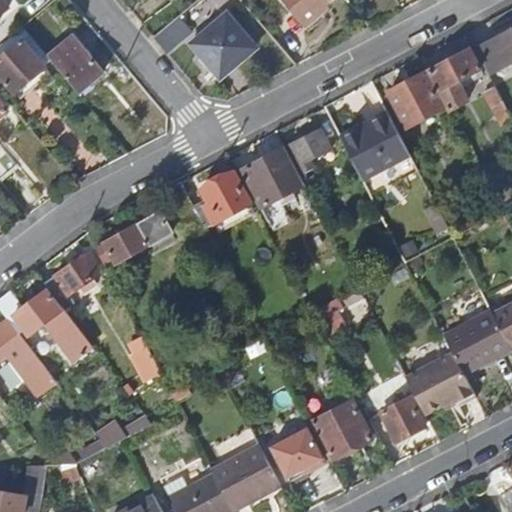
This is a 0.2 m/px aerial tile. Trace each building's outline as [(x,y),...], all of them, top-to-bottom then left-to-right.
[(283,0),(308,28),(325,14),(321,11),(334,0),(283,0)] [(194,45),(223,78),(258,48),(230,15),(194,45)] [(175,23),(156,39),(164,49),(183,33),(175,23)] [(511,33),(478,52),(491,76),(511,64),(511,33)] [(49,56),(80,93),(105,73),(73,36),(49,56)] [(432,72),(453,111),(469,102),(459,82),(482,70),(467,41),(450,50),(455,59),(432,72)] [(23,43),(0,62),(0,72),(19,94),(47,70),(23,43)] [(446,109),(428,74),(391,93),(409,128),(446,109)] [(486,94),(503,127),(511,122),(511,117),(497,88),(486,94)] [(0,91),(1,90),(0,89),(0,180),(18,166),(0,143),(0,119),(9,113),(0,101),(0,91)] [(344,138),(366,180),(412,157),(393,120),(366,135),(363,129),(344,138)] [(323,128),(291,145),(302,166),(334,149),(323,128)] [(287,146),(244,170),(273,226),(291,216),(285,205),(281,197),(295,190),(306,184),(287,146)] [(204,189),(212,204),(199,211),(208,229),(254,205),(236,172),(204,189)] [(165,192),(178,214),(174,217),(180,229),(200,218),(181,183),(165,192)] [(281,197),(285,205),(299,198),(295,190),(281,197)] [(162,213),(99,250),(107,265),(115,260),(118,265),(154,243),(155,246),(175,234),(162,213)] [(91,254),(47,286),(67,312),(77,303),(72,297),(82,289),(86,294),(99,283),(96,279),(105,272),(91,254)] [(0,302),(0,307),(11,322),(15,319),(31,338),(47,326),(75,360),(94,346),(80,329),(77,330),(49,293),(24,311),(11,294),(0,302)] [(328,333),(350,324),(340,298),(317,307),(328,333)] [(511,303),(495,313),(511,344),(511,303)] [(457,354),(468,375),(486,365),(484,362),(511,348),(511,344),(495,313),(494,311),(448,336),(457,354)] [(11,322),(0,329),(0,364),(1,366),(9,359),(40,400),(58,386),(11,322)] [(151,345),(134,353),(147,380),(164,372),(151,345)] [(457,354),(409,379),(416,393),(430,416),(458,401),(460,404),(478,394),(468,375),(457,354)] [(426,426),(433,423),(416,393),(399,402),(402,406),(413,401),(426,426)] [(384,416),(399,444),(428,429),(426,426),(413,401),(402,406),(384,416)] [(355,402),(316,423),(337,461),(375,440),(355,402)] [(364,409),(371,422),(384,416),(377,402),(364,409)] [(120,431),(127,439),(154,425),(148,417),(120,431)] [(113,422),(95,436),(106,450),(127,439),(120,431),(113,422)] [(328,465),(310,430),(275,449),(291,479),(307,470),(309,475),(328,465)] [(217,476),(236,511),(239,511),(284,488),(263,448),(216,474),(217,476)] [(69,470),(73,482),(88,477),(84,464),(69,470)] [(0,497),(0,511),(39,511),(47,467),(30,470),(25,500),(0,497)] [(173,499),(179,511),(236,511),(217,476),(173,499)] [(511,488),(503,493),(511,511),(511,488)] [(129,511),(165,511),(158,498),(129,511)]
